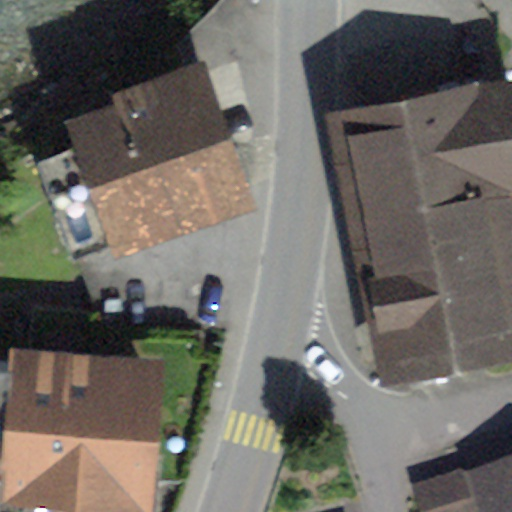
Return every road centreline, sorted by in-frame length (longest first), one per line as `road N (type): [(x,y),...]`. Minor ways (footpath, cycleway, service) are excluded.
road 1 (tertiary): [(310,0),(275,339)]
road 2 (tertiary): [(275,339),(227,511)]
road 3 (residential): [(358,413),(483,420),(511,411)]
